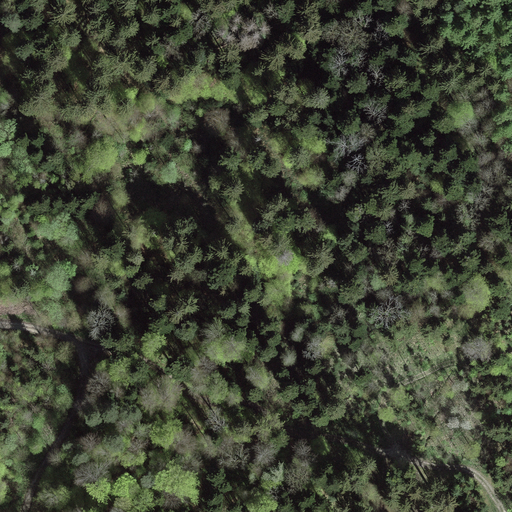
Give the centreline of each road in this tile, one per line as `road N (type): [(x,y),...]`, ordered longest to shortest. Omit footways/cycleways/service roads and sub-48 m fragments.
road 1 (track): [(0,325),(139,357),(202,401),(258,407),(283,432),(395,454)]
road 2 (track): [(84,343),(74,414),(24,511)]
road 3 (track): [(64,0),(115,84),(111,146)]
road 4 (track): [(104,61),(148,97),(234,95)]
road 5 (track): [(395,454),(469,470),(504,511)]
